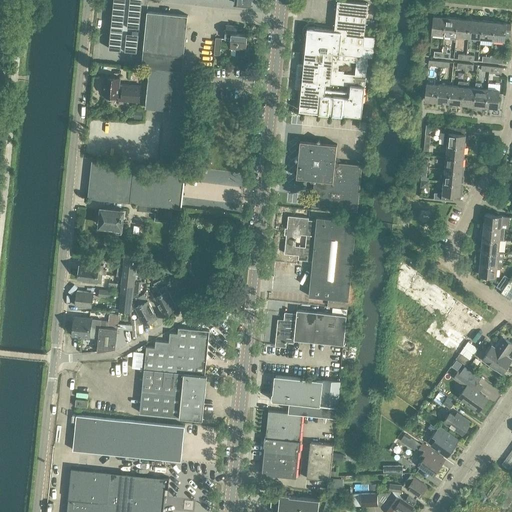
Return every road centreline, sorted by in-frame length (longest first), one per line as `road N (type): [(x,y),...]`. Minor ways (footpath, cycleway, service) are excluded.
road 1 (tertiary): [(230,511),(282,0)]
road 2 (tertiary): [(89,0),(54,358)]
road 3 (residential): [(511,115),(454,247),(458,274),(476,290)]
road 4 (residential): [(54,358),(108,357),(197,310)]
road 5 (tertiary): [(54,358),(37,511)]
road 6 (unclassified): [(433,511),(511,398)]
